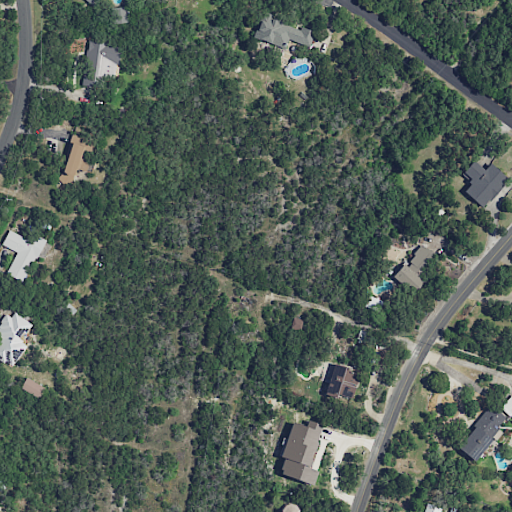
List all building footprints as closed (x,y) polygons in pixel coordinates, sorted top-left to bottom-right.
[(109,9),(111,25),(128,22),(126,7),(109,9)] [(253,38),(285,49),(288,40),(309,47),(314,32),(301,27),(301,28),(261,14),(253,38)] [(120,45),(88,40),(82,84),(103,87),(104,79),(115,81),(120,45)] [(86,171),(89,158),(82,157),(84,146),(69,143),(61,182),(72,185),(76,169),(86,171)] [(461,173),(472,183),(464,191),(482,208),(508,180),(490,163),(484,170),(473,161),(461,173)] [(6,275),(23,282),(36,254),(44,258),(51,243),(31,235),(29,240),(8,231),(1,246),(16,252),(6,275)] [(419,277),(437,257),(421,244),(393,276),(413,294),(424,281),(419,277)] [(0,339),(0,360),(11,368),(27,345),(20,340),(31,324),(11,310),(0,325),(0,337),(1,338),(0,339)] [(301,332),(304,320),(293,318),(290,330),(301,332)] [(335,398),(336,394),(351,399),(359,373),(333,365),(324,394),(335,398)] [(20,389),(37,398),(43,387),(26,377),(20,389)] [(500,408),(509,416),(511,412),(511,395),(500,408)] [(456,448),(473,461),(507,419),(490,405),(456,448)] [(313,485),(317,471),(309,468),(322,425),(307,420),(305,426),(291,422),(280,457),(284,459),(279,474),(313,485)]
